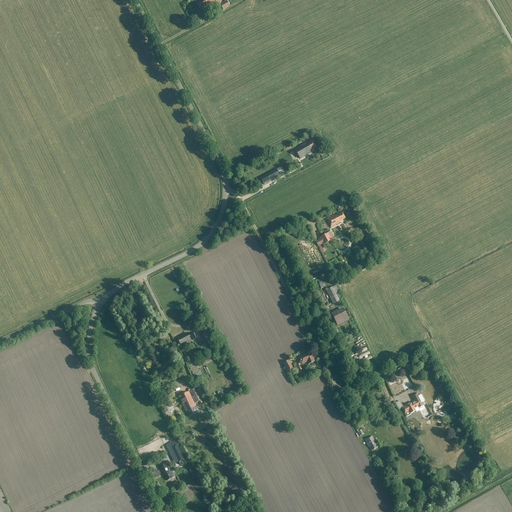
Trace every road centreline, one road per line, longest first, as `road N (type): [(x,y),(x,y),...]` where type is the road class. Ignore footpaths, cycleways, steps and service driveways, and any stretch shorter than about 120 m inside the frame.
road 1 (unclassified): [(101,303),(202,242),(224,199),(217,158),(135,0)]
road 2 (unclassified): [(162,511),(93,372),(88,337),(101,303)]
